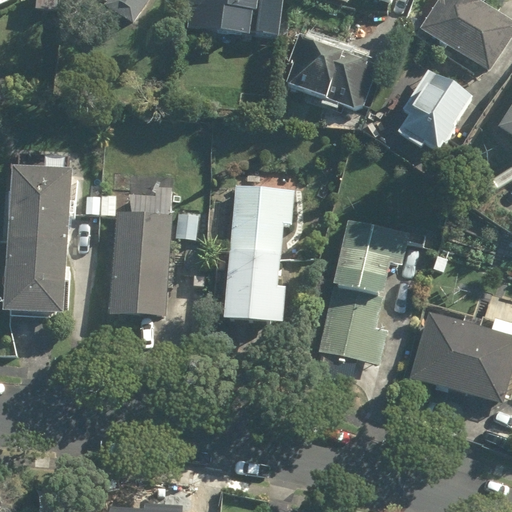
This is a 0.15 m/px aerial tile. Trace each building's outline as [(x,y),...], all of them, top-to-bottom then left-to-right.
[(60,0),(38,0),(37,14),(60,15),(60,0)] [(113,0),(107,11),(137,30),(156,0),(113,0)] [(186,0),(186,6),(193,6),(191,33),(283,41),(286,0),(186,0)] [(397,0),(327,0),(351,9),(354,0),(365,0),(393,11),(397,0)] [(484,0),(443,0),(421,38),(445,52),(448,48),(497,77),(511,51),(511,23),(481,5),(484,0)] [(381,67),(303,35),(290,65),(298,68),(291,87),(361,115),(381,67)] [(479,102),(430,71),(405,111),(413,115),(402,133),(444,158),(479,102)] [(511,110),(500,128),(511,136),(511,110)] [(77,172),(14,170),(8,319),(72,321),(77,172)] [(297,191),(238,188),(229,327),(290,331),(293,295),(285,295),(289,228),(295,229),(297,191)] [(104,220),(118,221),(113,318),(172,320),(177,216),(118,213),(119,198),(106,197),(104,220)] [(411,234),(349,222),(323,356),(383,367),(390,333),(380,331),(391,269),(404,272),(411,234)] [(446,395),(455,397),(497,408),(492,425),(511,430),(511,410),(508,410),(511,396),(511,326),(468,314),(465,325),(432,318),(414,384),(431,390),(429,398),(444,402),(446,395)]
